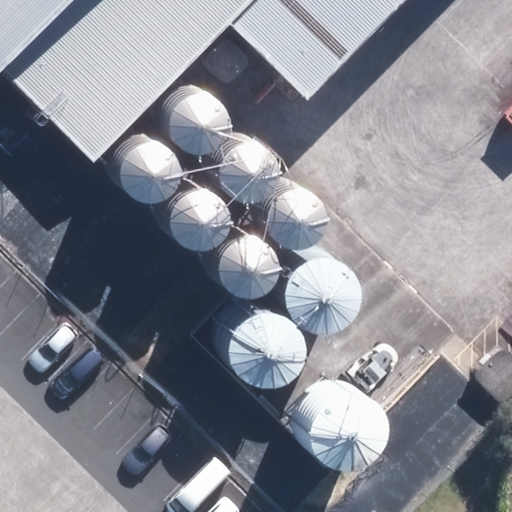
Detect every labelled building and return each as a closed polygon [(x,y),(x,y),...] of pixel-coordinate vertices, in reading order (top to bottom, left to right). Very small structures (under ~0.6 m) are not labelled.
[(0,0),(0,61),(88,147),(202,31),(282,109),(389,0),(0,0)] [(502,91),(511,100),(511,29),(465,75),(491,101),(502,91)] [(159,157),(169,154),(177,149),(183,141),(185,131),(185,121),(181,113),(174,105),(165,101),(156,100),(147,101),(139,106),(133,112),(129,121),(128,130),(130,138),(135,146),(141,152),(150,156),(159,157)] [(210,201),(220,198),(228,193),(234,185),(236,175),(236,165),(232,156),(225,149),(216,145),(206,144),(198,145),(190,150),(184,156),(180,165),(179,174),(181,183),(185,190),(192,196),(200,200),(210,201)] [(111,203),(121,201),(129,195),(134,187),(137,178),(136,168),(133,159),(126,152),(117,147),(107,146),(98,148),(91,152),(84,159),(81,167),(80,176),(82,185),(86,193),(93,199),(101,202),(111,203)] [(257,245),(267,243),(275,237),(281,229),(283,220),(283,210),(279,201),(272,194),(263,190),(254,188),(245,190),(237,194),(231,201),(227,209),(226,218),(228,227),(232,235),(239,241),(247,245),(257,245)] [(162,247),(171,245),(180,239),(185,231),(188,222),(187,212),(183,203),(177,196),(168,191),(158,190),(149,192),(141,196),(135,203),(132,211),(131,220),(132,229),(137,237),(144,243),(152,246),(162,247)] [(209,292),(218,289),(227,284),(232,276),(235,266),(234,257),(230,248),(224,240),(215,236),(205,235),(196,237),(188,241),(182,248),(179,256),(178,265),(180,273),(184,281),(191,287),(199,291),(209,292)] [(294,331),(306,328),(317,320),(325,310),(329,297),(328,284),(322,272),(313,262),(302,256),(289,254),(277,257),(266,263),(258,272),(253,283),(252,295),(254,306),(260,317),(269,325),(281,330),(294,331)] [(234,385),(247,382),(258,374),(265,364),(269,351),(268,338),(263,326),(254,316),(242,310),(229,309),(217,311),(207,317),(199,326),(194,337),(192,349),(195,361),(201,371),(210,379),(221,384),(234,385)] [(304,463),(317,460),(328,452),(335,442),(339,429),(338,416),(333,404),(324,394),(312,388),(299,387),(287,389),(277,395),(268,404),(263,415),(262,427),(265,439),(271,449),(280,457),(291,462),(304,463)]
